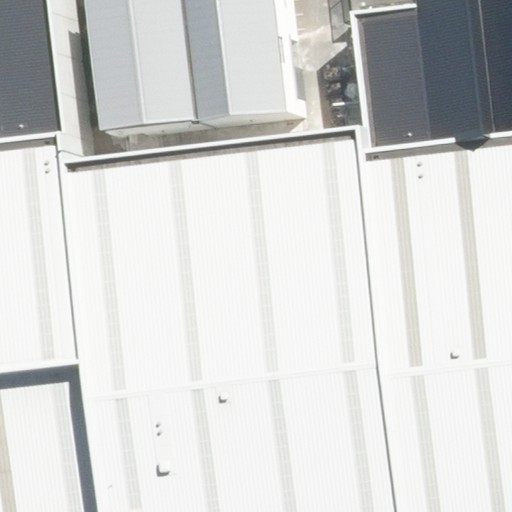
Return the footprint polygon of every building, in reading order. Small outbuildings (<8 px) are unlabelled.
[(0,0),(0,381),(132,366),(109,176),(88,0),(0,0)] [(105,0),(121,134),(204,125),(205,137),(303,126),(289,0),(105,0)] [(399,144),(441,511),(511,511),(511,0),(486,0),(381,13),(399,144)] [(441,511),(399,144),(109,176),(132,366),(148,511),(441,511)] [(148,511),(132,366),(0,381),(0,511),(148,511)]
